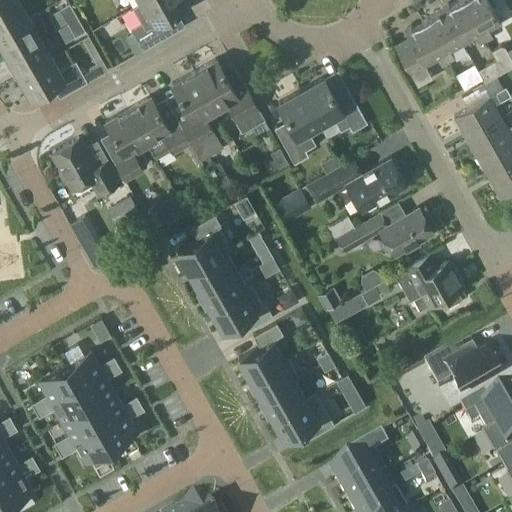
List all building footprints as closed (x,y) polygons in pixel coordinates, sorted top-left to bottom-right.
[(0,33),(28,18),(17,0),(13,0),(0,7),(0,33)] [(183,0),(144,0),(141,2),(150,17),(131,28),(140,44),(111,60),(114,65),(142,49),(143,49),(185,25),(178,11),(187,6),(183,0)] [(477,45),(488,39),(464,0),(459,0),(444,8),(465,43),(474,38),(477,45)] [(464,0),(488,39),(492,37),(488,30),(502,22),(489,0),(464,0)] [(67,22),(77,16),(69,2),(59,8),(67,22)] [(449,52),(465,43),(444,8),(425,19),(449,61),(453,58),(449,52)] [(77,16),(67,22),(75,35),(85,29),(77,16)] [(0,45),(6,56),(39,38),(28,18),(0,33),(0,45)] [(408,33),(394,41),(419,85),(433,77),(426,65),(436,59),(440,66),(449,61),(425,19),(406,30),(408,33)] [(17,76),(52,56),(52,55),(50,57),(39,38),(6,56),(17,76)] [(500,45),(494,49),(505,70),(511,66),(511,59),(505,47),(500,45)] [(484,82),(505,70),(494,49),(491,51),(495,59),(477,70),(484,82)] [(52,56),(17,76),(30,98),(59,81),(65,93),(87,80),(75,60),(59,69),(52,56)] [(265,118),(259,108),(233,62),(222,68),(217,59),(195,71),(217,109),(226,104),(241,131),(265,118)] [(176,90),(166,97),(192,143),(193,146),(216,132),(206,115),(217,109),(195,71),(173,84),(176,90)] [(470,74),(458,80),(463,88),(475,82),(470,74)] [(325,77),(307,87),(326,121),(333,116),(341,129),(350,124),(352,129),(366,121),(346,86),(334,93),(325,77)] [(466,135),(501,115),(483,83),(461,96),(468,107),(454,114),(466,135)] [(495,92),(500,101),(511,95),(506,86),(495,92)] [(309,130),(326,121),(307,87),(279,103),(288,119),(274,127),(294,162),(308,154),(306,149),(316,143),(309,130)] [(152,95),(129,108),(149,142),(157,157),(170,150),(173,154),(192,143),(166,97),(156,102),(152,95)] [(133,151),(149,142),(129,108),(106,121),(111,130),(101,137),(125,181),(144,170),(133,151)] [(511,133),(501,115),(466,135),(477,155),(511,135),(511,133)] [(511,162),(511,135),(477,155),(489,176),(511,162)] [(59,163),(57,167),(62,175),(62,176),(66,176),(73,187),(89,178),(98,193),(120,180),(108,159),(95,166),(79,136),(52,151),(59,163)] [(272,151),(281,166),(288,162),(280,147),(272,151)] [(406,182),(391,157),(364,173),(354,156),(307,183),(317,201),(347,184),(359,207),(368,210),(375,206),(376,199),(406,182)] [(511,162),(489,176),(501,196),(511,189),(511,162)] [(18,182),(4,189),(10,200),(23,194),(18,182)] [(332,239),(340,252),(343,250),(343,252),(381,230),(394,253),(434,230),(420,206),(389,224),(381,210),(335,237),(332,239)] [(93,266),(110,257),(85,213),(68,222),(93,266)] [(191,226),(197,237),(176,250),(188,270),(230,246),(218,226),(221,224),(215,213),(191,226)] [(34,245),(47,238),(40,226),(27,232),(34,245)] [(258,232),(248,238),(259,255),(269,249),(258,232)] [(199,289),(236,268),(226,250),(230,247),(230,246),(188,270),(199,289)] [(280,269),(269,249),(259,255),(262,262),(258,265),(266,277),(280,269)] [(419,310),(428,304),(463,284),(448,259),(436,265),(429,252),(394,272),(410,299),(412,298),(419,310)] [(23,259),(4,265),(9,282),(29,276),(23,259)] [(210,308),(251,284),(251,283),(247,286),(236,268),(199,289),(200,290),(196,292),(200,300),(204,298),(210,308)] [(382,296),(380,291),(390,285),(385,277),(360,291),(367,304),(382,296)] [(263,304),(251,284),(210,308),(221,328),(242,316),(249,328),(272,314),(266,303),(263,304)] [(331,287),(319,294),(326,307),(338,301),(331,287)] [(367,304),(360,291),(329,310),(335,322),(367,304)] [(253,334),(259,346),(238,358),(250,378),(288,357),(287,356),(283,359),(272,339),(283,333),(276,321),(253,334)] [(454,345),(424,362),(439,387),(452,379),(459,392),(499,370),(484,344),(461,357),(454,345)] [(76,385),(118,362),(114,355),(99,363),(91,349),(64,365),(76,385)] [(326,351),(316,356),(320,363),(331,357),(327,350),(326,351)] [(261,397),(298,376),(288,357),(250,378),(261,397)] [(334,364),(335,364),(331,357),(320,363),(324,370),(334,364)] [(114,390),(107,377),(122,369),(118,362),(76,385),(87,405),(114,390)] [(76,385),(64,365),(37,380),(45,394),(31,402),(35,409),(76,385)] [(365,406),(348,374),(336,381),(354,412),(365,406)] [(272,416),(316,391),(315,390),(304,396),(295,379),(299,377),(298,376),(261,397),(262,398),(258,400),(262,408),(266,406),(272,416)] [(87,405),(76,385),(35,409),(39,416),(53,408),(61,420),(87,405)] [(485,391),(461,405),(467,416),(475,411),(486,431),(487,432),(511,417),(511,389),(491,402),(485,391)] [(99,425),(140,401),(136,394),(122,402),(114,390),(87,405),(99,425)] [(334,423),(316,391),(272,416),(283,437),(304,425),(311,436),(334,423)] [(137,430),(130,417),(144,408),(140,401),(99,425),(110,445),(137,430)] [(99,425),(87,405),(61,420),(68,433),(53,441),(57,448),(99,425)] [(0,428),(13,421),(9,414),(0,419),(0,428)] [(486,431),(482,433),(494,455),(496,454),(502,464),(511,458),(511,417),(487,432),(486,431)] [(0,454),(10,449),(3,436),(17,428),(13,421),(0,428),(0,454)] [(435,463),(447,456),(429,423),(416,431),(435,463)] [(110,445),(99,425),(57,448),(61,455),(76,447),(84,461),(110,445)] [(333,474),(345,495),(378,476),(378,477),(387,472),(375,452),(389,444),(381,431),(347,451),(353,463),(333,474)] [(0,481),(36,461),(32,454),(17,462),(10,449),(0,454),(0,481)] [(446,458),(434,464),(451,495),(463,488),(446,458)] [(511,458),(502,464),(508,475),(506,476),(511,485),(511,458)] [(33,490),(25,476),(40,468),(36,461),(0,481),(0,494),(6,505),(33,490)] [(432,470),(428,464),(418,469),(422,476),(432,470)] [(418,469),(401,478),(406,487),(422,476),(418,469)] [(436,477),(432,470),(422,476),(426,483),(435,478),(436,477)] [(378,477),(378,476),(345,495),(354,511),(358,511),(389,495),(378,477)] [(402,511),(408,509),(407,508),(400,511),(398,511),(389,495),(358,511),(402,511)] [(208,511),(201,500),(181,511),(180,511),(208,511)]
